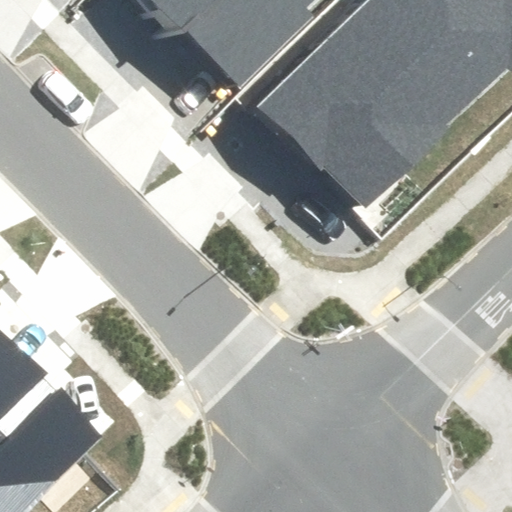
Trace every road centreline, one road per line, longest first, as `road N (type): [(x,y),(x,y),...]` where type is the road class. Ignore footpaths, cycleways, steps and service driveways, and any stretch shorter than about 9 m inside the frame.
road 1 (tertiary): [(0,110),(230,350),(337,444)]
road 2 (residential): [(511,271),(337,444)]
